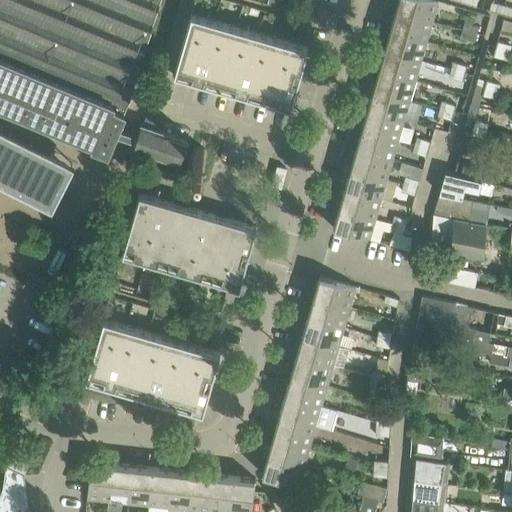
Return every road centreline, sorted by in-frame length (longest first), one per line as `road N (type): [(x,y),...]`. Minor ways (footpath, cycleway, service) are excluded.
road 1 (residential): [(284,246),(227,437),(209,445),(76,425)]
road 2 (residential): [(354,0),(284,246)]
road 3 (residential): [(511,302),(284,246)]
